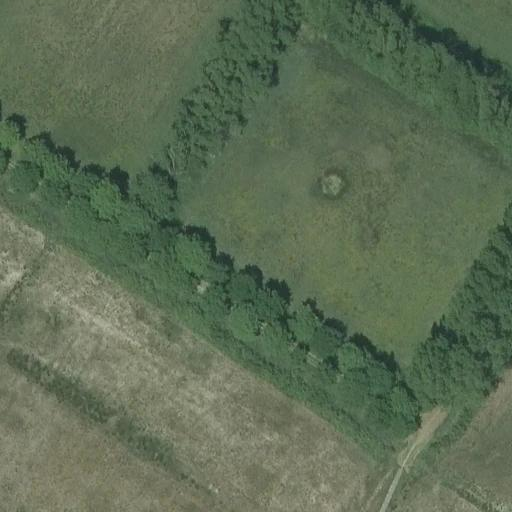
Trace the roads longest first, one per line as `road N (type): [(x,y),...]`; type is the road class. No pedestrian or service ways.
road 1 (track): [(0,158),(423,431)]
road 2 (track): [(423,431),(511,307)]
